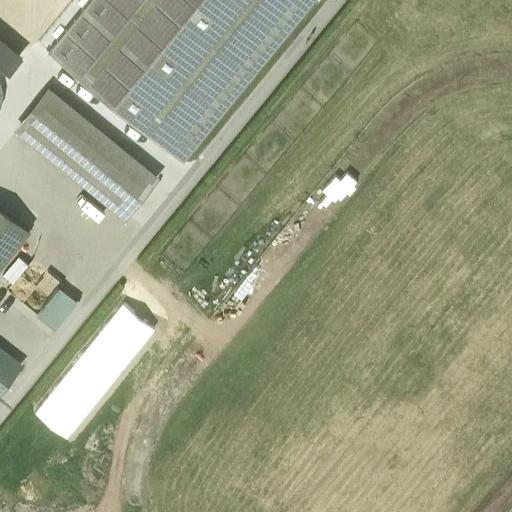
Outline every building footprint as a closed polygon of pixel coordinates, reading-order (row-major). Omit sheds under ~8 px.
[(89,0),(49,50),(184,159),(313,0),(89,0)] [(0,55),(20,68),(32,50),(0,29),(0,55)] [(49,92),(22,125),(125,212),(153,179),(49,92)] [(0,275),(32,236),(0,209),(0,275)] [(0,392),(22,364),(0,347),(0,392)]
